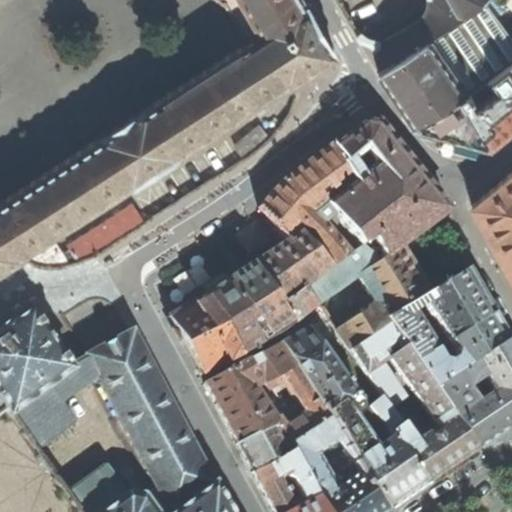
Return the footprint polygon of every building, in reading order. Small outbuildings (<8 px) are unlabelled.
[(0,0),(0,266),(17,255),(17,256),(18,255),(20,254),(19,252),(121,187),(132,180),(132,181),(177,152),(177,151),(288,80),(290,80),(291,80),(335,52),(334,48),(308,5),(306,4),(303,0),(0,0)] [(427,0),(427,7),(423,14),(419,18),(415,21),(414,22),(393,35),(392,34),(384,38),(377,50),(379,53),(380,57),(379,66),(376,68),(378,71),(449,25),(450,26),(485,1),(484,0),(427,0)] [(511,0),(484,0),(485,1),(504,26),(511,13),(511,60),(506,64),(511,72),(511,0)] [(393,93),(414,124),(467,91),(487,78),(506,64),(511,60),(511,36),(504,26),(485,1),(450,26),(449,25),(378,71),(384,79),(393,93)] [(459,137),(489,145),(511,126),(511,72),(506,64),(487,78),(494,89),(474,102),(467,91),(414,124),(415,125),(459,137)] [(446,214),(402,157),(375,123),(362,123),(339,140),(330,146),(353,184),(328,203),(362,245),(363,249),(363,251),(365,253),(375,247),(382,259),(401,247),(409,241),(446,214)] [(244,156),(245,157),(256,149),(265,142),(269,137),(268,137),(259,125),(235,146),(244,156)] [(265,217),(286,243),(297,232),(329,270),(347,256),(343,251),(348,246),(335,231),(338,229),(334,224),(336,221),(325,206),(328,203),(353,184),(330,146),(321,153),(283,183),(258,208),(265,217)] [(496,250),(511,280),(511,171),(471,205),(496,250)] [(133,206),(68,247),(69,248),(77,261),(87,258),(99,252),(144,222),(143,221),(133,206)] [(281,246),(252,266),(279,305),(301,290),(329,270),(297,232),(286,243),(281,246)] [(52,240),(24,258),(35,263),(44,266),(56,266),(68,264),(61,254),(52,240)] [(374,305),(335,331),(349,351),(389,326),(384,319),(429,294),(414,269),(401,247),(382,259),(377,262),(365,253),(363,251),(358,247),(347,256),(329,270),(301,290),(315,307),(356,278),(374,305)] [(68,264),(77,261),(69,248),(61,254),(68,264)] [(260,344),(291,325),(284,316),(281,318),(274,309),(279,305),(252,266),(233,277),(227,281),(253,320),(247,324),(260,344)] [(478,293),(465,271),(429,294),(384,319),(389,326),(414,363),(434,351),(411,314),(424,307),(430,317),(432,318),(448,342),(491,316),(478,293)] [(241,354),(260,344),(247,324),(253,320),(227,281),(225,279),(215,286),(204,293),(206,296),(230,333),(229,333),(241,354)] [(303,316),(315,307),(301,290),(279,305),(274,309),(281,318),(284,316),(291,325),(303,316)] [(201,376),(241,354),(229,333),(230,333),(206,296),(200,299),(167,317),(190,356),(201,376)] [(0,511),(228,511),(213,484),(132,332),(85,356),(85,358),(70,367),(30,311),(13,323),(11,322),(0,330),(0,511)] [(499,330),(491,316),(448,342),(454,354),(453,360),(447,364),(441,362),(434,351),(414,363),(414,365),(432,391),(506,343),(499,330)] [(388,440),(403,458),(425,485),(448,472),(474,456),(475,453),(432,391),(414,365),(414,363),(389,326),(349,351),(379,398),(366,410),(385,436),(388,440)] [(308,329),(279,345),(323,416),(329,413),(332,416),(332,422),(339,438),(338,441),(359,472),(366,484),(388,511),(406,498),(425,485),(403,458),(388,440),(373,451),(370,447),(347,412),(359,402),(308,329)] [(475,453),(476,451),(510,428),(511,426),(511,353),(506,343),(432,391),(475,453)] [(323,416),(279,345),(203,384),(222,420),(236,446),(274,426),(286,447),(287,447),(325,420),(323,416)] [(386,511),(388,511),(366,484),(359,472),(334,488),(315,455),(338,441),(326,419),(325,420),(287,447),(290,452),(319,503),(323,511),(386,511)] [(243,459),(251,474),(290,452),(287,447),(286,447),(274,426),(236,446),(243,459)] [(385,436),(370,447),(373,451),(388,440),(385,436)] [(323,511),(319,503),(290,452),(251,474),(270,511),(323,511)]
